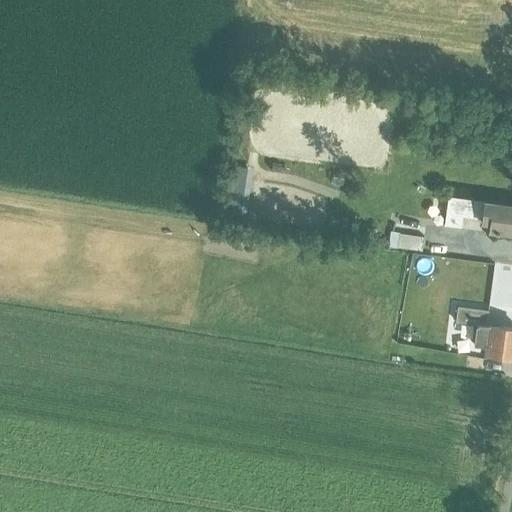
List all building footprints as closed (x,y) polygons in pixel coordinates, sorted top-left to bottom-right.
[(334,170),(332,181),(342,183),(344,172),(334,170)] [(511,232),(511,204),(449,195),(445,224),(461,227),(463,216),(481,218),(481,223),(493,225),(492,230),(511,232)] [(391,232),(389,245),(397,246),(421,250),(423,236),(399,233),(391,232)] [(389,241),(370,237),(368,247),(387,251),(389,241)] [(406,302),(433,306),(436,281),(409,277),(406,302)] [(488,311),(458,306),(455,321),(478,325),(475,343),(490,346),(489,352),(511,356),(511,328),(486,324),(488,311)]
